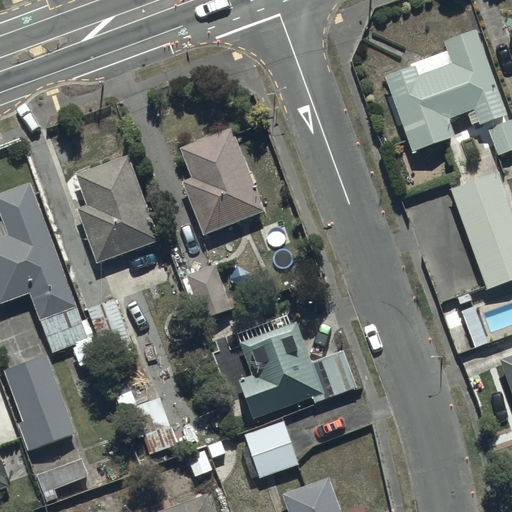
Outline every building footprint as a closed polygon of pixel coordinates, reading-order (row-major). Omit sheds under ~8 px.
[(445,51),(382,73),(411,155),(454,140),(447,119),(465,113),(471,128),(503,116),(473,32),(443,43),(445,51)] [(511,151),(511,125),(510,122),(487,131),(497,157),(511,151)] [(230,128),(177,148),(190,182),(181,186),(202,238),(264,214),(230,128)] [(132,158),(75,175),(85,208),(76,210),(92,264),(158,244),(132,158)] [(511,217),(495,173),(448,191),(487,291),(511,280),(511,217)] [(29,182),(0,192),(0,230),(1,235),(0,235),(0,302),(30,291),(41,320),(75,308),(29,182)] [(130,348),(112,301),(86,311),(104,358),(130,348)] [(341,353),(309,364),(295,323),(288,325),(285,315),(224,336),(229,352),(240,348),(249,375),(235,380),(248,419),(310,397),(313,405),(354,390),(341,353)] [(46,357),(2,371),(19,423),(16,424),(26,454),(74,438),(46,357)] [(511,357),(499,362),(511,395),(511,357)] [(175,445),(158,400),(127,411),(144,457),(175,445)] [(283,421),(241,436),(258,480),(299,465),(283,421)] [(81,460),(36,477),(43,495),(87,479),(81,460)] [(339,511),(327,478),(280,495),(286,511),(339,511)] [(160,511),(211,511),(204,493),(160,511)]
